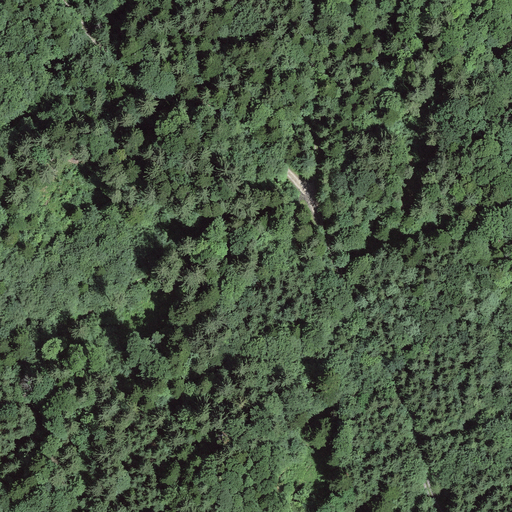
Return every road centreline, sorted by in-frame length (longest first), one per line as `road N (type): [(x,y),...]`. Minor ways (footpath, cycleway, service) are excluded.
road 1 (track): [(440,511),(402,391),(336,265),(314,201),(230,125),(126,74),(61,0)]
road 2 (track): [(302,186),(281,212),(208,230),(124,293)]
road 3 (track): [(314,201),(317,88),(306,0)]
